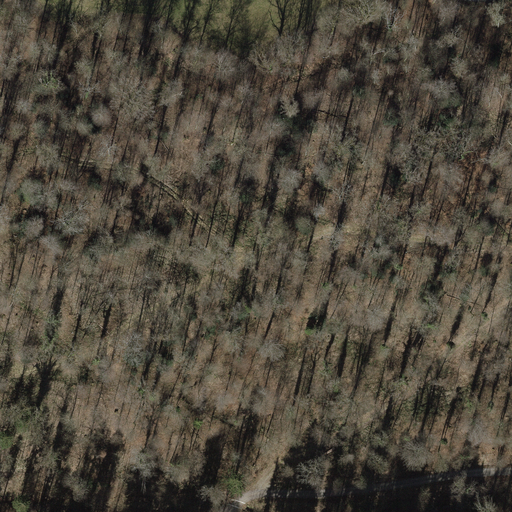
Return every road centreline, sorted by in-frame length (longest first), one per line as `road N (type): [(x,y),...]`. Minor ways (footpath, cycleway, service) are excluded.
road 1 (track): [(511,245),(324,233),(239,263),(151,309),(87,358),(0,377)]
road 2 (track): [(477,0),(425,36),(234,101),(169,193)]
road 3 (track): [(264,492),(270,468),(398,399),(511,303)]
road 4 (track): [(271,250),(219,235),(169,193),(144,220),(99,236),(0,209)]
road 5 (track): [(511,470),(348,491),(264,492),(231,511)]
